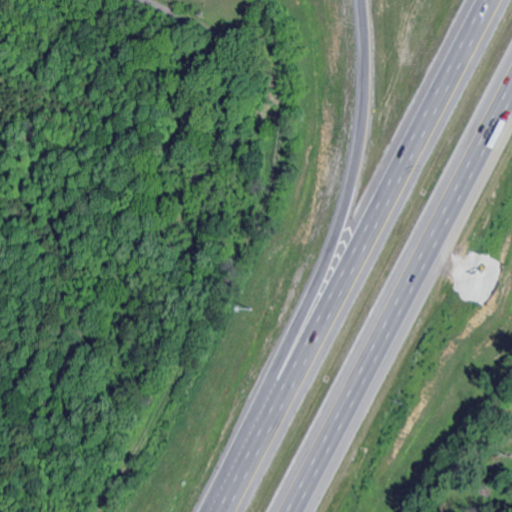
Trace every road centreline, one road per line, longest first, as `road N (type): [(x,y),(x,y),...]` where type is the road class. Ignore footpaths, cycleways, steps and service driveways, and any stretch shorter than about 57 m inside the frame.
road 1 (motorway): [(487,0),(220,511)]
road 2 (residential): [(265,55),(259,83),(170,201),(118,305),(98,511)]
road 3 (motorway): [(289,511),(511,85)]
road 4 (motorway): [(357,0),(362,68),(353,161),(275,408)]
road 5 (residential): [(148,0),(265,55)]
